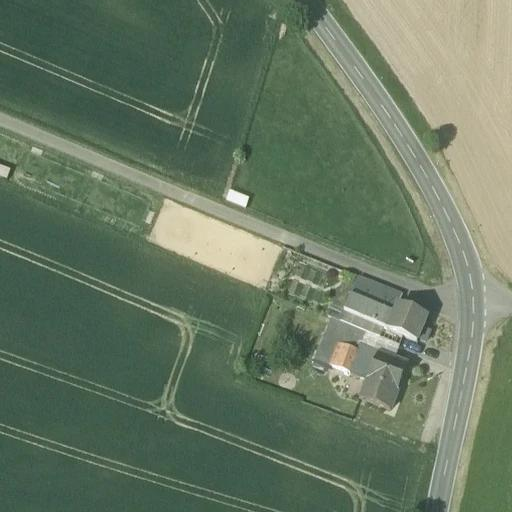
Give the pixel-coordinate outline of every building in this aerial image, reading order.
[(397,297),(358,281),(350,300),(393,318),(398,308),(397,297)] [(393,318),(350,300),(344,315),(417,346),(427,320),(398,308),(393,318)] [(310,363),(328,369),(336,346),(341,348),(348,328),(327,320),(310,363)] [(366,335),(348,328),(341,348),(356,354),(358,348),(361,349),(366,335)] [(395,347),(366,335),(361,349),(378,356),(389,360),(395,347)] [(341,348),(336,346),(328,369),(348,376),(357,354),(356,354),(341,348)] [(361,349),(358,348),(356,354),(357,354),(348,376),(367,384),(378,356),(361,349)] [(389,360),(378,356),(367,384),(360,402),(390,413),(397,395),(408,367),(389,360)]
